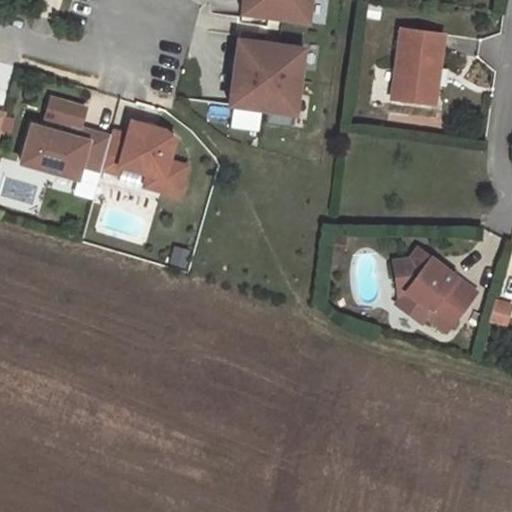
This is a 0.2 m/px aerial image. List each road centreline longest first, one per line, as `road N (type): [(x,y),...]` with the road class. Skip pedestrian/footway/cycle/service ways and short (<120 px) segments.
road 1 (unclassified): [(0,31),(94,59),(112,55),(133,0)]
road 2 (residential): [(511,45),(493,169),(511,195)]
